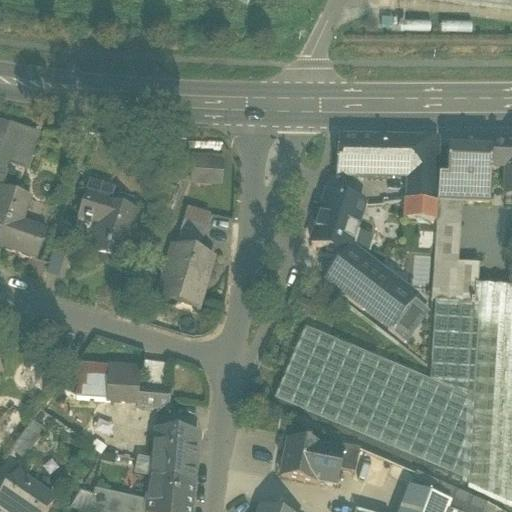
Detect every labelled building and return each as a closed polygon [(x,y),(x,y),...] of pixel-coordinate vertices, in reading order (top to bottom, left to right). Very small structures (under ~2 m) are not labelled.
[(426,0),(511,10),(511,0),(402,0),(403,0),(426,0)] [(336,179),(355,179),(355,155),(385,155),(385,141),(339,139),(336,179)] [(0,150),(0,164),(9,167),(17,145),(4,140),(0,150)] [(438,141),(385,141),(385,155),(355,155),(355,179),(390,179),(390,197),(390,204),(406,202),(435,205),(438,175),(436,175),(438,141)] [(491,169),(506,170),(507,148),(490,147),(490,148),(448,146),(446,179),(439,180),(437,203),(451,204),(462,204),(489,206),(491,169)] [(9,167),(0,164),(0,190),(1,191),(9,167)] [(191,182),(220,184),(221,166),(192,164),(191,182)] [(0,249),(36,262),(44,237),(20,229),(30,201),(1,191),(0,190),(0,249)] [(310,245),(346,256),(347,252),(354,234),(364,206),(326,195),(310,245)] [(91,253),(120,263),(137,212),(85,196),(78,217),(101,225),(91,253)] [(405,220),(434,222),(435,205),(406,203),(405,220)] [(437,203),(436,222),(450,223),(451,204),(437,203)] [(461,224),(462,204),(451,204),(450,223),(461,224)] [(176,244),(199,252),(206,229),(183,222),(176,244)] [(461,224),(450,223),(436,222),(433,267),(434,267),(432,292),(456,294),(461,224)] [(53,251),(63,254),(71,226),(61,223),(53,251)] [(354,234),(347,252),(363,264),(370,239),(354,234)] [(213,261),(198,256),(199,252),(176,244),(161,295),(199,307),(213,261)] [(413,302),(363,264),(347,252),(346,256),(325,284),(389,334),(413,302)] [(463,486),(511,508),(511,289),(474,287),(473,304),(470,303),(470,306),(434,303),(429,383),(305,329),(274,401),(464,482),(463,486)] [(455,303),(456,294),(432,292),(431,302),(455,303)] [(199,307),(161,295),(159,301),(197,313),(199,307)] [(139,388),(161,390),(163,365),(141,363),(140,372),(139,388)] [(82,367),(74,399),(74,401),(105,403),(137,405),(136,409),(169,411),(170,391),(161,390),(139,388),(140,372),(108,370),(108,369),(82,367)] [(94,444),(105,403),(74,401),(74,399),(57,390),(40,412),(90,450),(94,444)] [(32,424),(24,435),(36,444),(45,434),(32,424)] [(155,431),(151,480),(193,489),(197,435),(155,431)] [(23,462),(36,444),(24,435),(10,452),(23,462)] [(280,478),(319,486),(323,469),(338,472),(342,455),(340,455),(321,451),(321,450),(287,443),(280,478)] [(338,472),(354,475),(359,450),(342,447),(340,455),(342,455),(338,472)] [(323,469),(319,486),(335,489),(338,472),(323,469)] [(20,470),(15,477),(22,481),(26,475),(20,470)] [(416,475),(410,490),(449,505),(446,511),(481,511),(484,505),(416,475)] [(47,511),(54,503),(22,481),(15,477),(0,499),(0,511),(1,511),(47,511)] [(191,511),(193,489),(151,480),(146,503),(144,511),(191,511)] [(446,511),(449,505),(410,490),(401,511),(446,511)] [(90,511),(144,511),(146,503),(114,496),(95,491),(90,511)]
